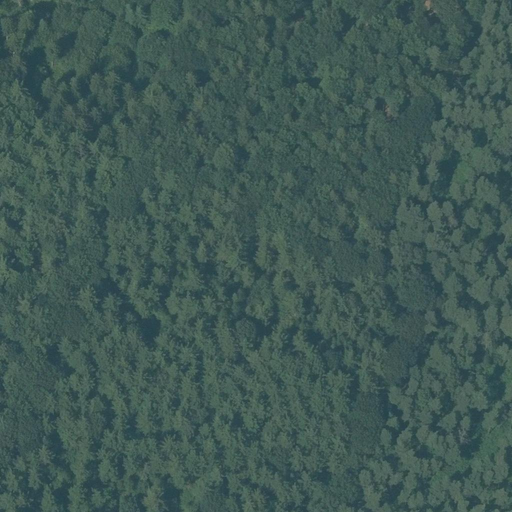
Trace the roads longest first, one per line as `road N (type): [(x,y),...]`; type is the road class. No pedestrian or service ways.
road 1 (track): [(0,464),(181,0)]
road 2 (track): [(511,344),(379,284)]
